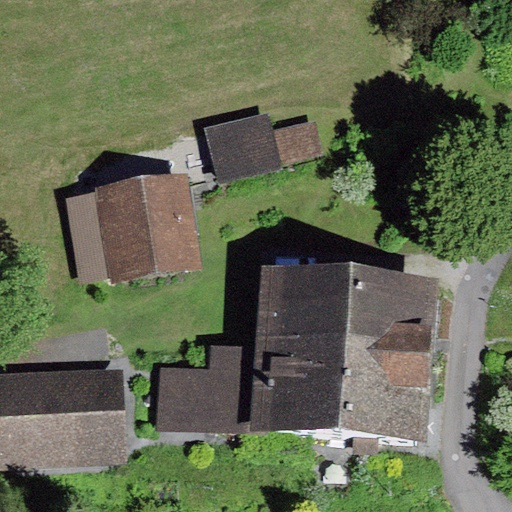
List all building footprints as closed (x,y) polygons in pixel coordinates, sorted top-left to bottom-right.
[(269,125),(210,138),(221,185),(324,162),(317,133),(273,142),(269,125)] [(71,206),(83,289),(198,271),(185,188),(71,206)] [(274,365),(426,373),(431,293),(279,284),(274,365)] [(422,453),(426,373),(274,365),(218,361),(216,387),(165,384),(162,439),(422,453)] [(124,378),(0,383),(0,404),(3,473),(127,468),(124,378)]
